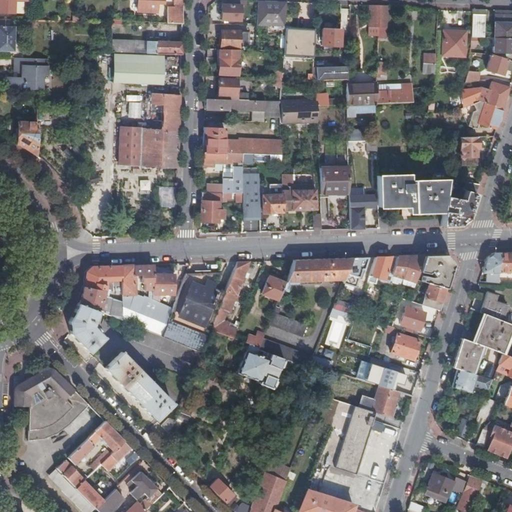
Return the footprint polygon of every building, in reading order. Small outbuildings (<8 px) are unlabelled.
[(0,0),(0,13),(15,14),(16,1),(28,2),(28,0),(0,0)] [(183,5),(183,0),(138,0),(138,12),(157,13),(157,3),(163,3),(162,0),(174,0),(174,4),(183,5)] [(271,1),(257,1),(257,8),(256,26),(266,26),(285,26),(286,2),(271,1)] [(240,5),(222,5),(221,20),(240,21),(240,7),(240,5)] [(379,6),(369,5),(368,28),(378,28),(379,6)] [(379,6),(378,28),(378,38),(385,38),(386,6),(379,6)] [(183,23),(183,8),(168,7),(167,23),(183,23)] [(472,9),(472,12),(471,37),(476,37),(483,37),(485,10),(472,9)] [(511,10),(495,10),(494,38),(511,38),(511,10)] [(0,20),(0,51),(14,52),(15,27),(13,27),(13,20),(0,20)] [(285,28),(285,26),(266,26),(266,35),(284,36),(285,28)] [(314,29),(285,28),(284,36),(283,52),(283,59),(313,60),(314,29)] [(340,30),(322,29),(322,33),(319,33),(319,42),(322,42),(322,46),(340,47),(340,30)] [(465,32),(443,31),(442,56),(465,57),(465,32)] [(248,33),(221,32),(220,47),(247,48),(248,33)] [(182,54),(182,42),(157,41),(157,38),(149,38),(149,41),(146,41),(146,54),(182,54)] [(511,38),(494,38),(493,52),(511,53),(511,38)] [(133,40),(112,40),(111,52),(133,53),(133,40)] [(238,50),(219,49),(219,74),(237,75),(238,50)] [(161,56),(111,54),(110,82),(160,84),(161,56)] [(435,65),(436,55),(423,55),(423,64),(435,65)] [(493,56),(490,55),(486,70),(502,75),(507,60),(493,56)] [(39,90),(43,90),(44,76),(48,75),(48,65),(44,65),(44,59),(22,58),(15,58),(15,72),(17,72),(22,72),(22,77),(17,77),(12,77),(11,89),(39,90)] [(282,71),(291,71),(291,61),(282,61),(282,71)] [(385,63),(376,63),(376,78),(378,78),(378,75),(385,75),(385,63)] [(435,74),(435,65),(423,64),(422,73),(435,74)] [(347,79),(347,66),(323,67),(323,75),(316,75),(316,66),(312,66),(312,75),(312,80),(347,79)] [(478,73),(467,72),(464,82),(478,81),(478,73)] [(281,79),(273,79),(273,87),(281,87),(281,81),(281,79)] [(509,89),(510,85),(492,79),(491,83),(509,89)] [(237,80),(218,80),(218,95),(236,95),(237,80)] [(507,96),(509,89),(491,83),(488,91),(480,89),(460,91),(462,108),(473,104),(478,101),(503,109),(507,96)] [(375,85),(346,84),(346,100),(346,105),(346,111),(347,115),(355,115),(355,112),(375,112),(374,104),(375,92),(375,85)] [(374,104),(411,102),(411,89),(411,84),(400,84),(400,92),(375,92),(374,104)] [(177,169),(180,95),(150,94),(149,126),(118,124),(116,166),(177,169)] [(346,100),(327,101),(327,94),(316,94),(316,100),(316,104),(317,106),(346,105),(346,100)] [(264,101),(205,99),(204,107),(204,110),(232,111),(233,109),(264,110),(264,101)] [(280,123),(317,122),(317,106),(316,104),(316,100),(280,102),(280,109),(280,118),(280,123)] [(264,110),(263,117),(280,118),(280,109),(280,102),(280,101),(264,101),(264,110)] [(499,119),(503,109),(478,101),(473,104),(475,111),(472,111),(470,118),(469,119),(468,122),(468,123),(467,126),(476,129),(478,124),(496,130),(499,119)] [(140,116),(140,104),(122,103),(121,116),(140,116)] [(32,152),(36,156),(38,118),(34,118),(34,123),(18,122),(18,144),(24,147),(32,152)] [(427,125),(412,126),(413,139),(428,138),(427,125)] [(203,136),(203,153),(242,154),(253,154),(278,155),(281,155),(281,141),(266,140),(238,139),(238,141),(224,140),(224,129),(204,128),(203,136)] [(478,149),(478,137),(460,137),(460,167),(476,166),(475,149),(478,149)] [(235,193),(242,193),(242,174),(242,162),(242,154),(203,153),(202,167),(210,168),(210,164),(213,164),(223,164),(233,164),(233,163),(238,163),(238,167),(233,167),(233,172),(223,172),(222,193),(225,193),(235,193)] [(242,154),(242,162),(253,162),(253,154),(242,154)] [(223,164),(223,172),(233,172),(233,167),(233,164),(223,164)] [(479,185),(484,186),(487,174),(481,173),(479,185)] [(242,193),(242,203),(242,218),(259,217),(258,174),(242,174),(242,193)] [(283,211),(313,210),(315,210),(314,185),(293,186),(292,175),(282,175),(282,196),(283,211)] [(410,213),(443,212),(443,206),(445,197),(447,181),(424,181),(408,181),(408,175),(377,176),(378,207),(402,206),(403,215),(409,215),(410,213)] [(349,200),(349,196),(348,177),(319,178),(320,201),(349,200)] [(139,189),(149,189),(149,178),(139,179),(139,189)] [(468,218),(478,185),(466,183),(463,191),(464,192),(463,197),(462,200),(454,199),(449,198),(445,197),(443,206),(453,208),(453,213),(443,212),(440,227),(449,226),(458,226),(468,218)] [(176,187),(159,187),(159,206),(176,207),(176,187)] [(201,202),(218,202),(225,202),(225,193),(222,193),(201,193),(201,198),(201,202)] [(350,230),(364,229),(364,208),(375,208),(375,195),(349,196),(349,200),(350,230)] [(283,212),(283,211),(282,196),(262,196),(262,213),(273,214),(273,213),(283,212)] [(201,202),(200,222),(218,222),(218,219),(223,219),(223,209),(218,209),(218,202),(201,202)] [(313,231),(321,231),(321,217),(313,217),(313,231)] [(511,272),(511,252),(507,253),(501,253),(499,272),(511,272)] [(486,263),(482,273),(488,272),(499,272),(501,253),(493,253),(487,257),(486,263)] [(438,255),(424,256),(417,280),(420,281),(429,283),(446,289),(454,266),(447,255),(438,255)] [(385,257),(375,257),(370,275),(385,279),(387,273),(393,275),(397,256),(385,257)] [(403,256),(397,256),(393,275),(403,278),(409,256),(403,256)] [(417,256),(409,256),(403,278),(414,282),(413,285),(415,286),(417,280),(424,256),(417,256)] [(361,258),(352,258),(346,273),(353,276),(358,278),(361,269),(364,270),(367,257),(361,258)] [(323,259),(293,260),(290,273),(285,283),(284,288),(292,288),(291,281),(343,280),(346,273),(352,258),(323,259)] [(250,262),(237,262),(226,291),(238,296),(244,280),(250,262)] [(143,265),(134,266),(134,276),(141,276),(142,281),(143,283),(145,283),(145,290),(153,291),(154,274),(154,265),(143,265)] [(82,295),(78,304),(98,312),(100,313),(106,286),(122,286),(121,266),(91,267),(86,272),(85,279),(84,286),(82,295)] [(126,266),(121,266),(122,286),(122,295),(134,294),(134,276),(134,266),(126,266)] [(486,282),(498,283),(499,272),(488,272),(488,275),(486,275),(486,282)] [(172,308),(161,337),(161,336),(202,352),(211,329),(217,313),(224,297),(212,293),(219,273),(185,274),(172,308)] [(154,274),(153,291),(153,295),(174,295),(174,275),(154,274)] [(284,288),(285,283),(268,277),(262,294),(279,301),(284,288)] [(417,280),(415,286),(410,301),(414,302),(420,281),(417,280)] [(444,298),(446,289),(429,283),(422,305),(440,311),(444,298)] [(122,295),(122,321),(135,326),(161,337),(172,308),(155,302),(153,301),(134,294),(122,295)] [(511,317),(505,315),(508,308),(495,303),(497,298),(487,294),(480,313),(484,314),(511,325),(511,317)] [(334,308),(346,311),(348,302),(335,299),(334,308)] [(98,312),(78,304),(75,311),(72,316),(70,321),(71,334),(89,352),(105,336),(97,328),(96,330),(92,326),(96,318),(98,312)] [(406,331),(412,333),(413,328),(419,330),(425,313),(406,307),(400,324),(407,326),(406,331)] [(221,314),(217,313),(211,329),(234,338),(236,333),(221,327),(224,318),(220,317),(221,314)] [(307,325),(274,313),(271,319),(269,324),(302,337),(307,325)] [(486,347),(501,353),(504,345),(506,346),(509,339),(507,338),(511,326),(511,325),(484,314),(473,342),(486,347)] [(392,327),(386,325),(384,331),(394,334),(396,328),(392,327)] [(161,337),(135,326),(130,339),(196,365),(202,352),(161,336),(161,337)] [(249,334),(246,342),(250,344),(260,347),(263,339),(249,334)] [(400,356),(403,357),(413,360),(419,341),(397,334),(391,353),(400,356)] [(310,363),(313,356),(263,338),(263,339),(260,347),(259,350),(264,352),(284,359),(308,368),(310,363)] [(456,356),(452,368),(457,369),(472,374),(478,355),(483,356),(486,347),(473,342),(461,340),(456,356)] [(283,361),(284,359),(264,352),(262,356),(261,355),(261,356),(258,355),(259,350),(260,347),(250,344),(239,373),(261,382),(260,384),(273,389),(274,387),(275,387),(277,381),(276,381),(277,378),(276,378),(280,369),(281,369),(281,367),(283,368),(285,362),(283,361)] [(121,352),(104,368),(155,420),(172,404),(121,352)] [(511,377),(511,357),(502,354),(499,364),(510,369),(507,375),(511,377)] [(406,374),(361,359),(356,377),(379,385),(393,389),(395,382),(402,384),(406,374)] [(488,391),(492,380),(472,374),(457,369),(452,387),(470,392),(472,386),(488,391)] [(16,388),(14,391),(13,408),(28,409),(28,444),(44,442),(58,435),(70,426),(89,407),(53,371),(49,370),(45,371),(30,380),(32,384),(26,387),(22,386),(19,386),(16,388)] [(375,413),(390,417),(398,391),(393,389),(379,385),(375,400),(363,396),(359,408),(375,413)] [(511,407),(511,386),(510,386),(503,404),(511,407)] [(355,473),(375,413),(359,408),(321,395),(312,421),(333,428),(322,461),(355,473)] [(165,442),(172,449),(182,421),(187,423),(190,416),(178,412),(174,421),(169,433),(165,442)] [(161,425),(169,433),(174,421),(168,418),(161,425)] [(124,442),(116,434),(104,422),(67,459),(74,466),(93,447),(93,445),(99,439),(102,441),(102,444),(104,445),(105,445),(109,448),(90,467),(94,471),(124,442)] [(506,458),(511,441),(511,434),(494,427),(491,433),(483,430),(476,446),(495,453),(506,458)] [(131,449),(124,442),(94,471),(101,478),(131,449)] [(286,476),(289,465),(271,461),(269,472),(286,476)] [(64,462),(56,470),(76,490),(84,482),(88,478),(85,476),(82,479),(64,462)] [(150,507),(162,495),(140,473),(127,485),(133,491),(130,493),(137,500),(143,494),(148,498),(145,501),(150,507)] [(252,508),(250,511),(273,511),(275,509),(286,482),(266,473),(252,508)] [(446,502),(454,482),(433,474),(425,494),(446,502)] [(483,480),(469,475),(456,508),(466,511),(469,511),(475,498),(476,498),(483,480)] [(238,500),(217,479),(209,487),(234,511),(250,511),(252,508),(243,504),(239,508),(235,504),(238,500)] [(84,482),(76,490),(95,509),(103,501),(84,482)] [(103,501),(95,509),(98,511),(145,511),(149,509),(145,505),(142,508),(137,503),(128,511),(110,511),(123,499),(114,490),(103,501)] [(361,511),(353,509),(354,506),(307,491),(298,511),(361,511)] [(422,511),(424,508),(410,502),(408,510),(414,511),(422,511)] [(19,511),(10,503),(9,511),(19,511)]
